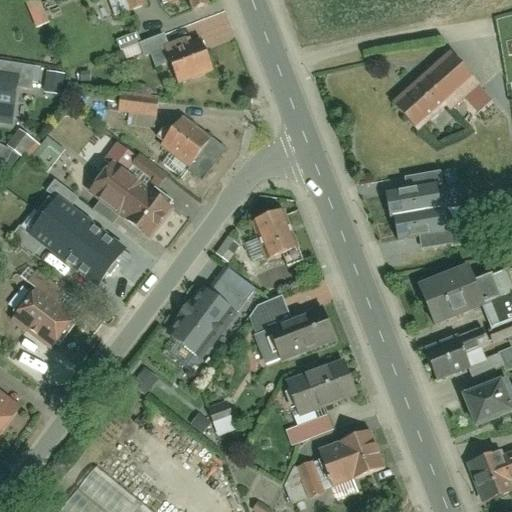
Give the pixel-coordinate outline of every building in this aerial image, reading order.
[(21,0),(32,29),(60,18),(55,6),(40,12),(35,0),(21,0)] [(103,0),(109,17),(143,6),(140,0),(103,0)] [(208,6),(205,0),(165,0),(167,5),(179,0),(187,0),(192,12),(208,6)] [(172,84),(211,72),(200,41),(189,45),(186,38),(169,45),(166,36),(139,46),(144,60),(161,54),(172,84)] [(480,86),(450,53),(392,105),(417,133),(444,109),(448,115),(480,86)] [(0,126),(12,128),(18,77),(0,74),(0,126)] [(42,92),(57,94),(60,78),(45,75),(42,92)] [(511,119),(511,83),(492,101),(510,121),(511,119)] [(114,95),(113,103),(147,105),(147,98),(114,95)] [(113,104),(112,114),(147,116),(147,107),(113,104)] [(161,146),(203,179),(224,151),(182,119),(161,146)] [(44,138),(39,146),(21,134),(10,150),(45,173),(61,150),(44,138)] [(89,194),(151,242),(174,213),(111,165),(89,194)] [(437,186),(385,196),(389,221),(396,219),(400,242),(450,233),(446,211),(442,212),(437,186)] [(98,288),(125,253),(57,201),(31,236),(98,288)] [(296,253),(281,214),(250,226),(264,264),(296,253)] [(470,265),(417,289),(435,330),(482,309),(492,332),(511,323),(511,292),(502,297),(493,277),(478,283),(470,265)] [(236,314),(253,291),(223,268),(205,291),(236,314)] [(10,324),(51,353),(75,320),(58,308),(66,297),(35,275),(26,287),(33,292),(10,324)] [(233,315),(200,291),(165,336),(198,361),(233,315)] [(336,343),(323,309),(290,321),(282,300),(255,310),(248,320),(267,369),(336,343)] [(455,338),(423,351),(437,384),(469,370),(455,338)] [(485,358),(490,374),(511,367),(511,351),(511,349),(485,358)] [(356,398),(342,362),(284,385),(298,420),(356,398)] [(142,371),(131,387),(143,395),(154,379),(142,371)] [(511,391),(508,382),(461,399),(473,433),(511,419),(511,391)] [(0,435),(20,408),(0,394),(0,435)] [(386,469),(371,431),(318,453),(333,491),(386,469)] [(496,454),(469,465),(485,504),(511,493),(511,491),(510,486),(511,485),(511,455),(499,460),(496,454)] [(150,511),(95,469),(61,511),(150,511)]
